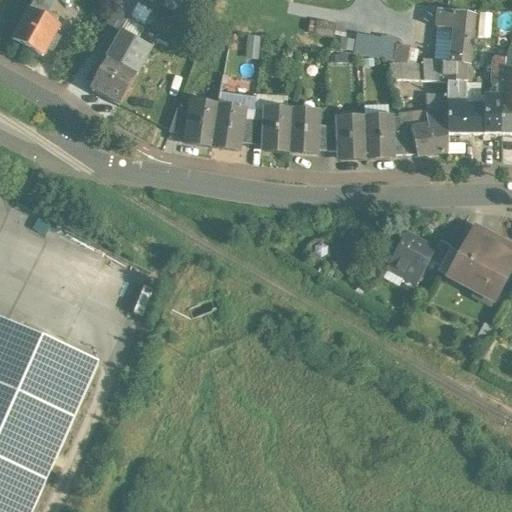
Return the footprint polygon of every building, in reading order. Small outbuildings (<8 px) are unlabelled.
[(34,0),(12,42),(41,58),(49,45),(53,37),(57,28),(42,19),(52,0),(34,0)] [(154,0),(153,3),(174,14),(181,0),(154,0)] [(475,18),(437,12),(435,30),(452,32),(449,65),(442,65),(442,84),(446,85),(465,86),(465,68),(469,68),(475,18)] [(113,14),(94,43),(105,50),(109,52),(119,34),(127,21),(113,14)] [(119,34),(109,52),(105,50),(100,59),(120,70),(135,43),(119,34)] [(59,40),(53,37),(49,45),(54,48),(59,40)] [(152,47),(137,39),(135,43),(149,51),(152,47)] [(135,43),(120,70),(100,59),(95,68),(90,77),(95,80),(88,92),(118,109),(147,58),(146,57),(149,51),(135,43)] [(408,49),(395,46),(392,61),(406,63),(408,49)] [(511,59),(505,59),(504,62),(503,75),(511,75),(511,59)] [(504,62),(491,61),(490,86),(502,87),(503,75),(504,62)] [(442,65),(422,64),(422,67),(422,83),(442,84),(442,65)] [(422,67),(402,66),(402,82),(422,83),(422,67)] [(511,75),(503,75),(502,87),(501,92),(511,93),(511,75)] [(465,86),(446,85),(447,119),(447,136),(467,136),(467,141),(484,141),(484,136),(499,136),(501,92),(502,87),(492,87),(491,98),(482,98),(482,109),(464,108),(465,87),(465,86)] [(511,93),(501,92),(499,136),(511,135),(511,93)] [(216,110),(190,106),(189,113),(186,137),(185,143),(211,147),(216,110)] [(242,113),(216,110),(211,147),(237,151),(238,146),(241,122),(242,113)] [(189,113),(176,112),(169,134),(186,137),(189,113)] [(290,113),(263,112),(263,123),(262,147),(261,151),(288,152),(290,113)] [(317,115),(290,113),(288,152),(315,154),(315,153),(316,128),(317,128),(317,115)] [(428,127),(410,130),(415,155),(416,158),(446,154),(447,119),(446,115),(427,115),(427,118),(428,127)] [(398,126),(400,132),(404,157),(415,155),(410,130),(428,127),(427,118),(398,126)] [(391,120),(363,121),(365,160),(392,159),(392,157),(391,132),(391,120)] [(363,121),(336,121),(336,129),(337,129),(338,154),(337,154),(337,160),(365,160),(363,121)] [(252,123),(241,122),(238,146),(250,146),(252,123)] [(263,123),(252,123),(250,146),(262,147),(263,123)] [(317,128),(316,128),(315,153),(326,153),(326,129),(317,128)] [(336,129),(326,129),(326,153),(337,154),(338,154),(337,129),(336,129)] [(404,157),(400,132),(391,132),(392,157),(404,157)] [(511,268),(511,250),(474,230),(460,256),(447,279),(493,304),(511,268)] [(434,252),(405,235),(385,271),(415,287),(428,264),(434,252)] [(439,269),(449,250),(450,248),(439,242),(434,252),(428,264),(439,269)] [(439,269),(436,273),(447,279),(460,256),(449,250),(439,269)] [(130,311),(141,316),(151,291),(141,286),(130,311)] [(0,511),(30,511),(96,364),(0,321),(0,511)]
